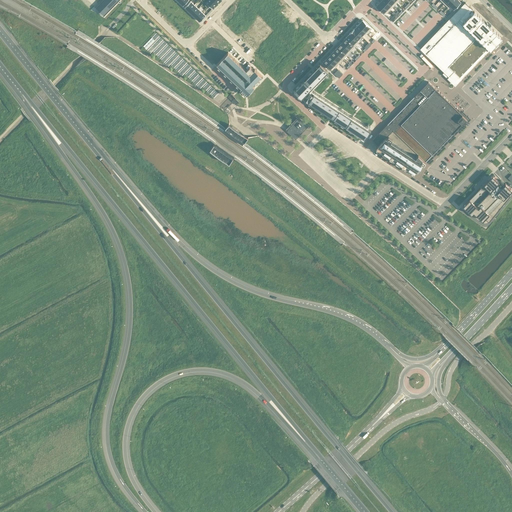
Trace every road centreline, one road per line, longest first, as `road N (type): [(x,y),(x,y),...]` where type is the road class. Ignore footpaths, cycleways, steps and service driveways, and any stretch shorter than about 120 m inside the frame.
road 1 (trunk): [(391,511),(92,148)]
road 2 (trunk): [(22,94),(320,457)]
road 3 (trunk): [(22,94),(120,248),(130,319),(107,441),(121,482),(145,511)]
road 4 (trunk): [(392,352),(341,315),(250,290),(214,271),(92,148)]
road 5 (trunk): [(155,511),(132,480),(124,439),(138,401),(171,375),(207,369),(241,380),(320,457)]
road 6 (unclassified): [(302,511),(385,430),(443,398)]
road 7 (trunk): [(92,148),(0,33)]
road 8 (primary): [(278,511),(386,411)]
road 9 (residential): [(327,133),(285,83),(328,39)]
road 10 (unclassified): [(443,398),(452,366),(511,304)]
